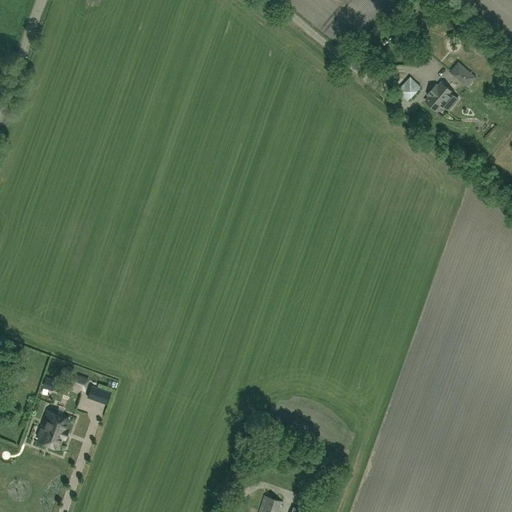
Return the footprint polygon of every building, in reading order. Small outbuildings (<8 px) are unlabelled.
[(469,88),(477,77),(459,62),(451,71),(469,88)] [(410,78),(397,92),(408,102),(421,87),(410,78)] [(439,112),(447,102),(453,107),(459,99),(453,94),(454,93),(442,82),(436,90),(435,89),(434,89),(429,94),(430,96),(426,101),(439,112)] [(69,373),(66,383),(84,390),(87,380),(69,373)] [(91,386),(87,398),(105,403),(109,392),(91,386)] [(42,428),(39,437),(40,438),(39,440),(58,448),(62,437),(61,436),(64,430),(65,430),(69,419),(47,412),(42,426),(44,426),(43,429),(42,428)] [(279,511),(283,502),(265,496),(259,511),(279,511)]
